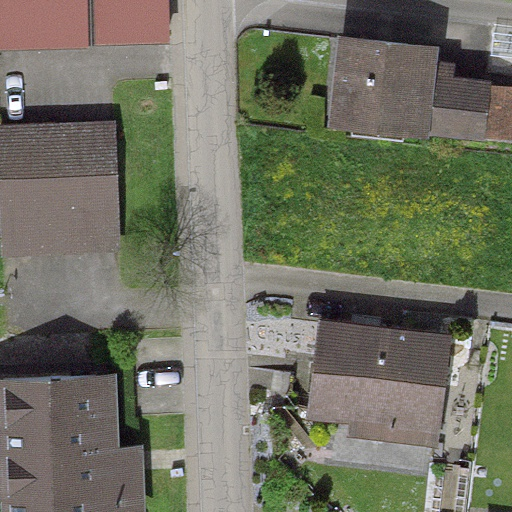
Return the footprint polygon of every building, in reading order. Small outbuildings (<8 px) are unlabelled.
[(158,0),(1,0),(3,42),(160,38),(158,0)] [(432,53),(343,45),(335,123),(424,132),(432,53)] [(102,132),(7,137),(12,241),(107,236),(102,132)] [(435,330),(321,316),(311,399),(425,412),(435,330)] [(112,511),(107,386),(4,390),(8,511),(112,511)]
